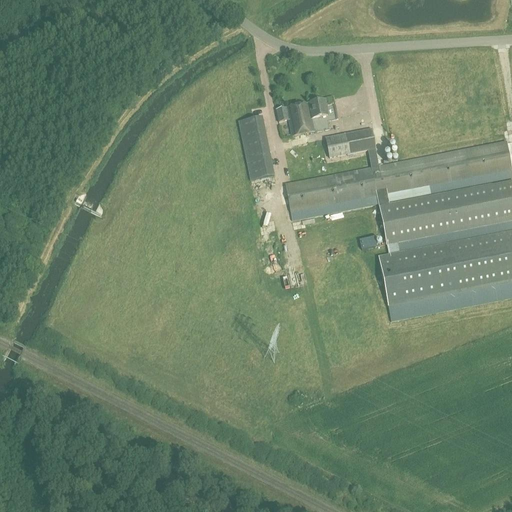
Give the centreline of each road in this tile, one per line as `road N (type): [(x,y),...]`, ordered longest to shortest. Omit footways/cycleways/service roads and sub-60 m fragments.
road 1 (unclassified): [(216,0),(270,41),(310,51),(511,39)]
road 2 (track): [(74,511),(64,473),(0,411)]
